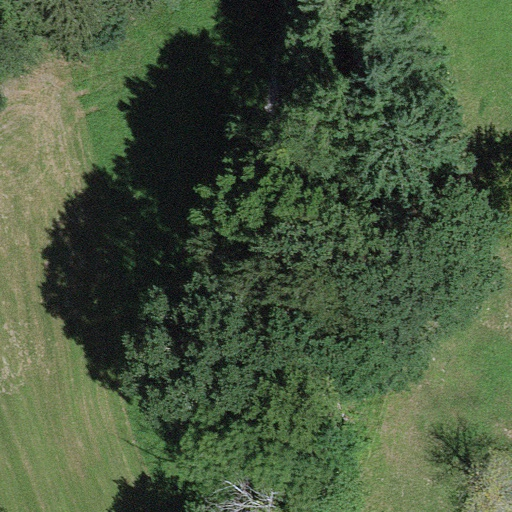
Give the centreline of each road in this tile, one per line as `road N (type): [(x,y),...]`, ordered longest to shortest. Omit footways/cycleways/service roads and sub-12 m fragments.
road 1 (residential): [(244,511),(273,132)]
road 2 (residential): [(297,0),(273,132)]
